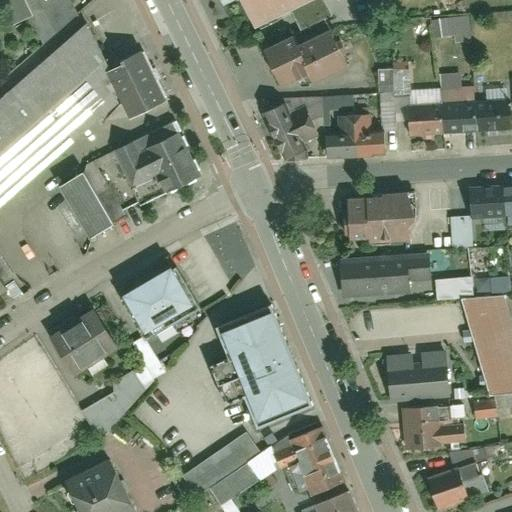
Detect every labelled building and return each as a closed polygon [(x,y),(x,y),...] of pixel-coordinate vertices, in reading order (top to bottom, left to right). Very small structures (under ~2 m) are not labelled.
[(0,0),(0,3),(10,25),(32,16),(24,0),(0,0)] [(313,0),(218,0),(221,6),(234,0),(235,0),(251,31),(313,0)] [(471,39),(469,15),(439,17),(440,41),(471,39)] [(0,200),(120,100),(105,70),(85,26),(0,96),(0,200)] [(288,36),(256,53),(273,86),(297,74),(303,86),(346,64),(328,30),(294,48),(288,36)] [(168,99),(144,51),(105,70),(120,100),(129,119),(168,99)] [(510,104),(476,105),(477,134),(511,133),(510,104)] [(281,162),(381,155),(379,133),(361,134),(360,117),(336,119),(337,134),(315,135),(304,113),(285,122),(276,105),(258,114),(281,162)] [(476,105),(441,106),(442,135),(477,134),(476,105)] [(441,106),(407,107),(408,136),(442,135),(441,106)] [(203,182),(177,128),(118,157),(143,210),(203,182)] [(115,230),(86,179),(62,193),(91,244),(115,230)] [(511,214),(511,188),(503,189),(505,214),(511,214)] [(505,214),(503,189),(470,191),(471,216),(505,214)] [(403,197),(335,203),(338,244),(407,238),(403,197)] [(429,255),(340,259),(342,296),(410,293),(410,280),(431,279),(429,255)] [(202,315),(177,271),(126,301),(151,344),(202,315)] [(433,278),(434,297),(472,295),(471,277),(433,278)] [(511,392),(511,327),(503,296),(467,306),(492,399),(511,392)] [(288,354),(270,308),(215,329),(232,375),(288,354)] [(109,347),(87,312),(49,336),(71,371),(109,347)] [(306,400),(288,354),(232,375),(250,421),(306,400)] [(386,398),(450,392),(447,356),(383,362),(386,398)] [(224,359),(208,363),(217,400),(233,396),(224,359)] [(494,416),(492,399),(474,400),(475,417),(494,416)] [(406,408),(407,448),(468,445),(467,424),(436,425),(435,407),(406,408)] [(343,481),(318,427),(272,448),(281,467),(293,462),(309,496),(343,481)] [(259,458),(246,440),(185,482),(197,500),(211,491),(259,458)] [(266,454),(259,458),(211,491),(222,508),(278,471),(266,454)] [(139,511),(112,463),(68,488),(81,511),(139,511)] [(466,494),(458,471),(430,480),(438,504),(466,494)] [(351,511),(344,494),(295,511),(351,511)]
